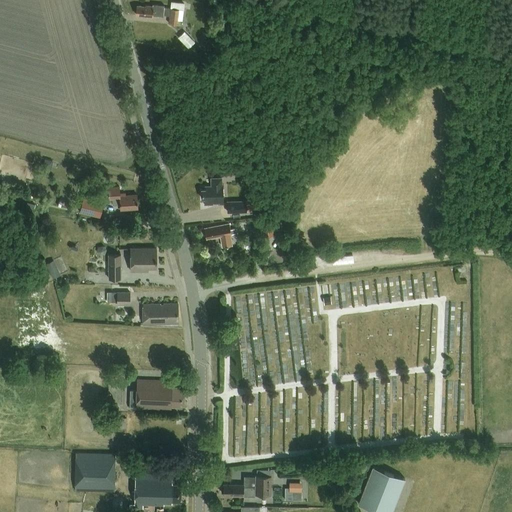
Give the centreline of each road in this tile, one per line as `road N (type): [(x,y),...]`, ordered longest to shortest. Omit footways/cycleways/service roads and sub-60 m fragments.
road 1 (tertiary): [(191,290),(113,0)]
road 2 (track): [(257,280),(474,252),(511,256)]
road 3 (tertiary): [(197,511),(200,364),(191,290)]
